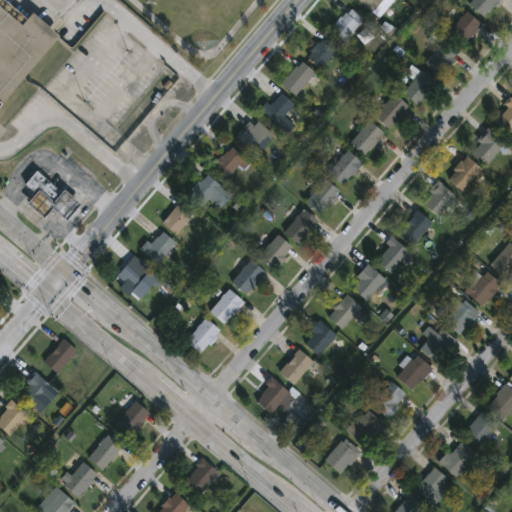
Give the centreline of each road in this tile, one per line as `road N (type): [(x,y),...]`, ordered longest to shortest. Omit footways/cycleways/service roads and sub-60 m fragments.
road 1 (residential): [(110,511),(511,39)]
road 2 (secondary): [(353,511),(0,212)]
road 3 (tertiary): [(66,265),(291,0)]
road 4 (secondary): [(45,292),(306,511)]
road 5 (residential): [(347,511),(511,323)]
